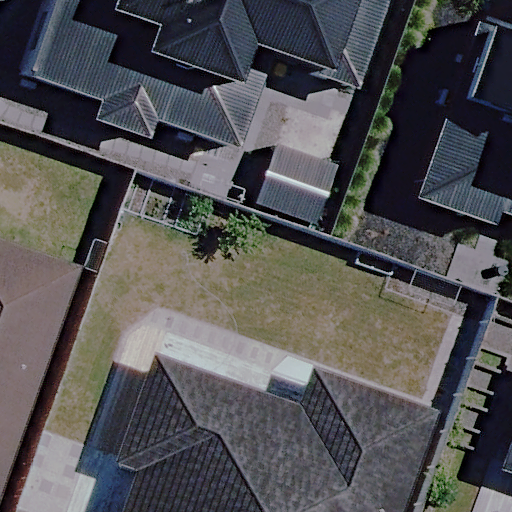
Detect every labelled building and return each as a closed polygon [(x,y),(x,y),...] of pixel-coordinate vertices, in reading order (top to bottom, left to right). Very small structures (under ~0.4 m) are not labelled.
[(52,0),(27,72),(235,146),(267,56),(350,86),(380,0),(52,0)] [(511,39),(478,27),(415,200),(493,228),(500,211),(511,215),(511,39)] [(336,168),(272,145),(252,203),(315,226),(336,168)] [(0,441),(54,279),(0,261),(0,441)] [(399,511),(428,428),(151,334),(106,469),(89,464),(78,460),(60,511),(399,511)]
